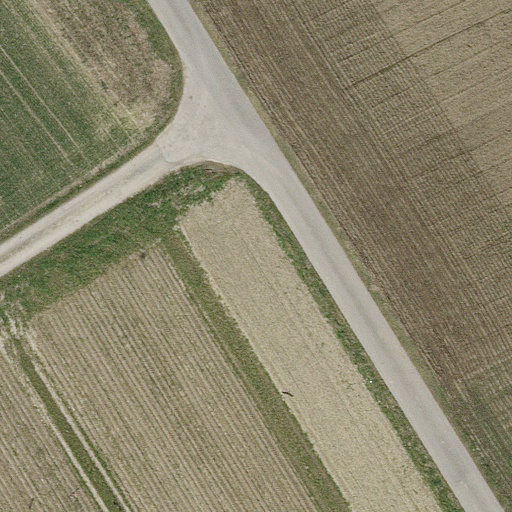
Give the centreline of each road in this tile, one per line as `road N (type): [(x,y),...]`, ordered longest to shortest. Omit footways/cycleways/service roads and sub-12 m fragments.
road 1 (unclassified): [(481,511),(167,0)]
road 2 (track): [(0,262),(237,109)]
